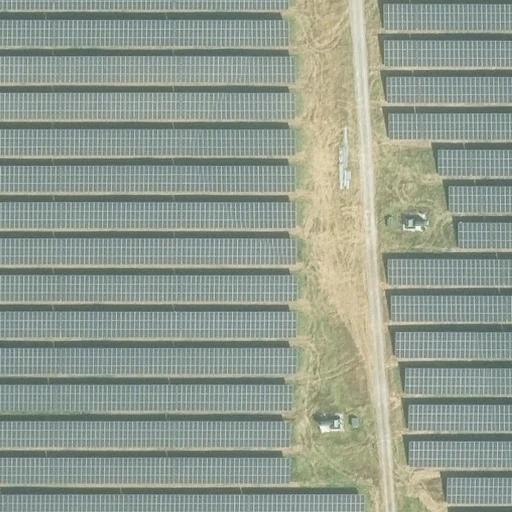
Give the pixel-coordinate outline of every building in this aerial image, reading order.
[(0,43),(209,40),(174,1),(210,0),(209,0),(0,0),(0,238),(299,233),(299,226),(189,228),(186,53),(0,55),(0,81),(5,87),(0,91),(0,43)] [(204,191),(203,217),(237,219),(238,192),(204,191)] [(429,292),(412,297),(419,319),(436,314),(429,292)] [(238,405),(296,408),(297,382),(239,379),(238,405)] [(272,511),(272,490),(209,491),(208,511),(272,511)] [(192,511),(194,492),(170,491),(169,511),(192,511)] [(368,511),(368,492),(275,491),(274,511),(368,511)]
